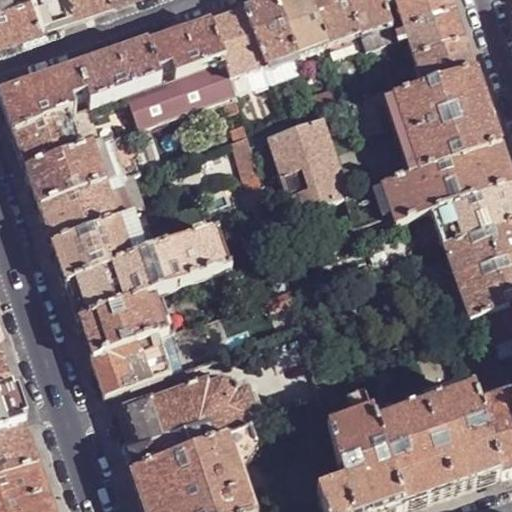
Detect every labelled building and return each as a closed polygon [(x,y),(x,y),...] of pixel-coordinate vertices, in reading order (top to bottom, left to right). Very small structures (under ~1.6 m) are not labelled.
[(0,0),(0,34),(47,19),(40,0),(0,0)] [(79,8),(76,0),(40,0),(47,19),(79,8)] [(306,0),(293,0),(276,6),(295,62),(326,52),(306,0)] [(343,0),(306,0),(326,52),(358,41),(343,0)] [(378,0),(343,0),(358,41),(363,57),(395,46),(394,45),(392,39),(382,9),(378,0)] [(378,0),(382,9),(394,5),(407,0),(378,0)] [(407,0),(394,5),(403,33),(455,15),(450,1),(449,0),(407,0)] [(275,7),(244,17),(265,72),(294,62),(275,7)] [(414,62),(465,44),(460,30),(455,15),(403,33),(414,62)] [(243,18),(210,29),(223,68),(229,85),(265,72),(243,18)] [(210,29),(145,50),(155,79),(172,74),(174,82),(175,85),(223,68),(210,29)] [(424,92),(476,75),(471,61),(465,44),(414,63),(424,92)] [(145,50),(78,74),(88,102),(91,112),(122,101),(128,99),(158,89),(158,87),(155,79),(145,50)] [(294,62),(265,72),(270,86),(299,76),(294,62)] [(158,89),(128,99),(130,105),(137,127),(141,136),(224,108),(235,103),(233,99),(229,85),(223,68),(175,85),(174,82),(158,87),(158,89)] [(265,72),(229,85),(233,99),(269,86),(265,72)] [(0,100),(9,127),(13,138),(70,119),(76,117),(72,108),(88,102),(78,74),(0,99),(0,100)] [(419,178),(501,149),(476,75),(412,96),(395,103),(419,178)] [(382,107),(395,103),(412,96),(408,85),(377,97),(381,107),(382,107)] [(346,108),(350,118),(381,107),(377,97),(346,108)] [(239,117),(235,103),(224,108),(228,120),(239,117)] [(409,182),(419,178),(395,103),(382,107),(409,182)] [(318,130),(324,128),(350,118),(346,108),(346,107),(314,119),(318,130)] [(70,119),(13,138),(22,166),(26,176),(83,156),(70,119)] [(290,140),(286,126),(246,140),(247,143),(250,154),(268,147),(290,140)] [(126,142),(141,136),(137,127),(114,135),(117,145),(126,142)] [(318,130),(290,140),(268,147),(270,156),(292,223),(299,221),(311,217),(351,203),(324,128),(318,130)] [(246,140),(243,130),(231,134),(235,147),(236,147),(247,143),(246,140)] [(139,180),(126,142),(117,145),(113,146),(126,184),(139,180)] [(247,143),(236,147),(246,186),(258,182),(252,163),(250,154),(247,143)] [(409,182),(343,206),(353,234),(392,220),(395,230),(432,217),(511,188),(511,181),(508,168),(501,149),(419,178),(409,182)] [(83,156),(26,176),(35,203),(39,214),(106,191),(93,153),(83,156)] [(270,156),(252,163),(258,182),(268,222),(270,231),(292,223),(270,156)] [(258,182),(246,186),(257,225),(268,222),(258,182)] [(106,191),(39,214),(49,241),(52,251),(130,225),(118,187),(106,191)] [(511,188),(432,217),(444,253),(511,227),(511,188)] [(299,221),(292,223),(270,231),(274,243),(302,234),(299,221)] [(130,225),(52,251),(61,278),(65,290),(77,286),(143,263),(130,225)] [(511,227),(444,253),(455,286),(462,304),(469,327),(474,325),(482,322),(511,312),(511,227)] [(231,276),(217,238),(209,241),(222,280),(231,276)] [(209,241),(143,263),(77,286),(90,324),(145,305),(162,300),(222,280),(209,241)] [(297,264),(283,270),(287,284),(291,297),(294,307),(308,302),(297,264)] [(291,297),(287,284),(275,288),(279,301),(291,297)] [(77,286),(65,290),(74,316),(78,328),(90,324),(77,286)] [(457,305),(462,304),(455,286),(450,288),(448,290),(448,293),(451,303),(454,306),(457,305)] [(279,301),(267,305),(271,317),(295,310),(294,307),(291,297),(279,301)] [(175,337),(162,300),(145,305),(158,343),(175,337)] [(90,324),(78,328),(84,344),(91,366),(158,343),(145,305),(90,324)] [(485,330),(491,348),(511,340),(511,312),(482,322),(485,330)] [(482,322),(474,325),(477,334),(485,330),(482,322)] [(301,335),(298,324),(277,331),(281,342),(301,335)] [(450,333),(399,350),(405,367),(456,350),(450,333)] [(158,343),(91,366),(100,392),(104,404),(171,381),(158,343)] [(249,353),(228,361),(230,364),(251,358),(249,353)] [(4,374),(0,363),(0,397),(10,394),(4,374)] [(469,391),(472,397),(477,410),(509,399),(503,381),(475,390),(469,391)] [(136,451),(122,455),(130,479),(251,437),(260,433),(256,419),(255,419),(246,395),(247,394),(245,388),(237,391),(236,390),(224,385),(224,383),(209,388),(208,384),(123,414),(136,451)] [(16,410),(10,394),(0,397),(0,420),(1,420),(2,422),(19,416),(16,410)] [(374,431),(401,511),(414,511),(447,501),(501,482),(477,410),(472,397),(421,415),(374,431)] [(477,410),(501,482),(511,478),(511,406),(509,399),(477,410)] [(401,511),(374,431),(364,406),(344,413),(347,424),(349,428),(327,435),(340,480),(350,477),(353,487),(343,490),(344,492),(318,501),(321,511),(401,511)] [(0,440),(24,432),(19,416),(2,422),(1,420),(0,420),(0,440)] [(347,424),(326,430),(327,435),(349,428),(347,424)] [(30,450),(24,432),(0,440),(0,482),(37,470),(30,450)] [(251,437),(130,479),(141,511),(250,511),(233,460),(256,453),(251,437)] [(51,511),(37,470),(0,482),(0,511),(51,511)]
